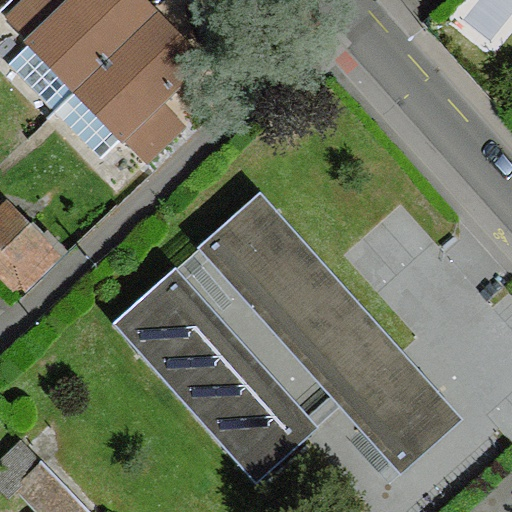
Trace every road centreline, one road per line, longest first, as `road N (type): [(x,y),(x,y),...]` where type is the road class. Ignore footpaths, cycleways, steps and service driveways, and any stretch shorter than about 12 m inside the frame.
road 1 (residential): [(348,12),(0,346)]
road 2 (tertiary): [(348,12),(511,200)]
